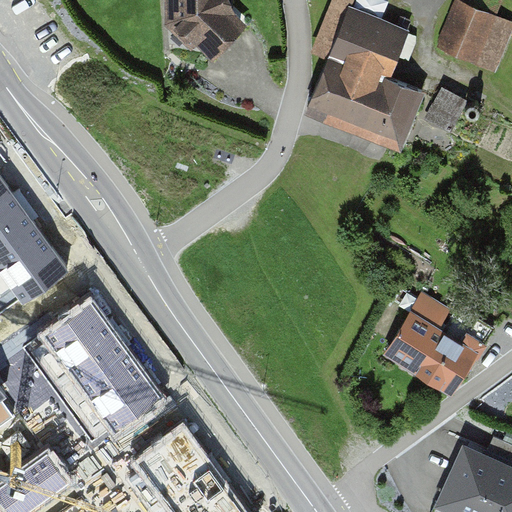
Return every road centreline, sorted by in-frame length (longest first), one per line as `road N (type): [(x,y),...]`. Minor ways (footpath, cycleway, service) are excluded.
road 1 (residential): [(138,259),(235,197),(291,131),(302,56),(298,0)]
road 2 (secondary): [(317,511),(138,259)]
road 3 (residential): [(325,511),(511,368)]
road 4 (secondary): [(138,259),(0,75)]
